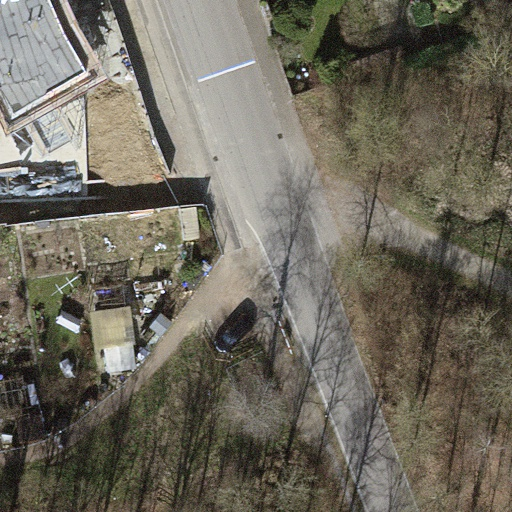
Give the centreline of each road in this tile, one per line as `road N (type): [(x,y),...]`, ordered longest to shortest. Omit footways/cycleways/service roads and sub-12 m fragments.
road 1 (tertiary): [(395,511),(199,0)]
road 2 (track): [(511,295),(417,245),(282,210)]
